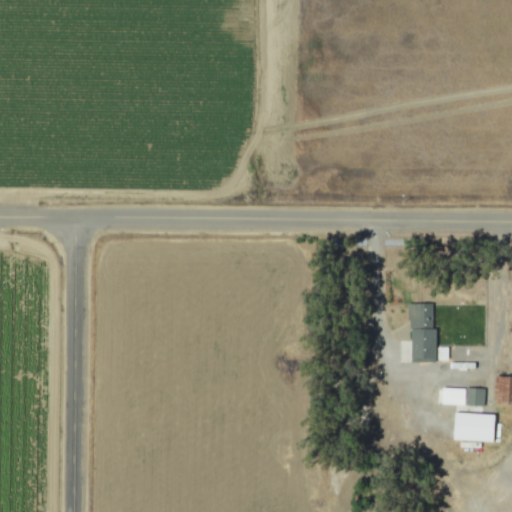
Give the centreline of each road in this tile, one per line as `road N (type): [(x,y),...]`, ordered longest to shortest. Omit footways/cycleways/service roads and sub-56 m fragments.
road 1 (residential): [(0,213),(511,216)]
road 2 (track): [(259,0),(259,177),(163,189),(0,187)]
road 3 (residential): [(63,214),(66,511)]
